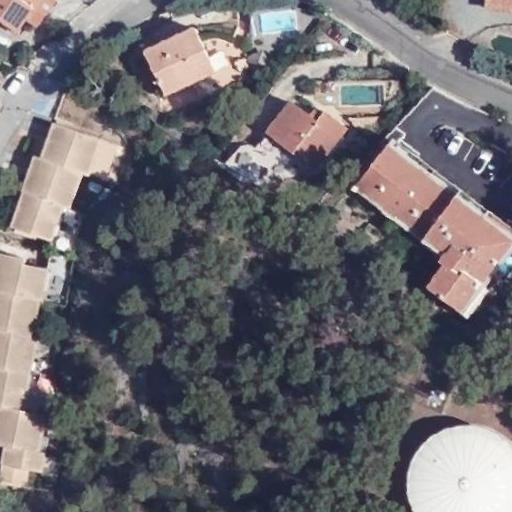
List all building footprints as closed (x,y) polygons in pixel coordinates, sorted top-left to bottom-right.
[(0,0),(0,16),(18,29),(26,19),(30,22),(45,0),(0,0)] [(511,0),(488,0),(487,7),(511,11),(511,0)] [(284,24),(284,13),(262,13),(262,24),(284,24)] [(195,27),(145,50),(164,93),(214,69),(195,27)] [(339,84),(340,103),(381,100),(379,81),(339,84)] [(289,100),(266,129),(316,169),(348,129),(324,110),(316,121),(289,100)] [(102,139),(54,123),(43,158),(35,155),(23,189),(18,188),(13,203),(20,206),(12,225),(17,227),(16,230),(37,238),(38,233),(54,239),(65,203),(71,205),(82,171),(90,174),(102,139)] [(511,220),(397,133),(392,140),(420,162),(430,170),(511,231),(511,243),(488,274),(495,280),(511,257),(511,220)] [(420,162),(392,140),(358,184),(447,251),(443,256),(439,261),(443,265),(427,287),(466,317),(487,290),(478,284),(486,273),(488,274),(511,243),(511,231),(430,170),(425,176),(416,169),(420,162)] [(430,170),(420,162),(416,169),(425,176),(430,170)] [(447,251),(358,184),(355,188),(443,256),(447,251)] [(26,257),(0,252),(0,442),(5,444),(0,473),(0,477),(1,478),(1,481),(20,484),(21,481),(26,482),(30,467),(43,470),(47,452),(38,450),(46,413),(24,409),(37,335),(34,335),(40,298),(43,299),(49,267),(24,263),(26,257)] [(487,290),(495,280),(488,274),(486,273),(478,284),(487,290)] [(511,511),(511,451),(508,446),(495,437),(480,431),(464,429),(448,432),(433,438),(421,448),(412,462),(406,477),(405,493),(408,509),(409,511),(511,511)]
